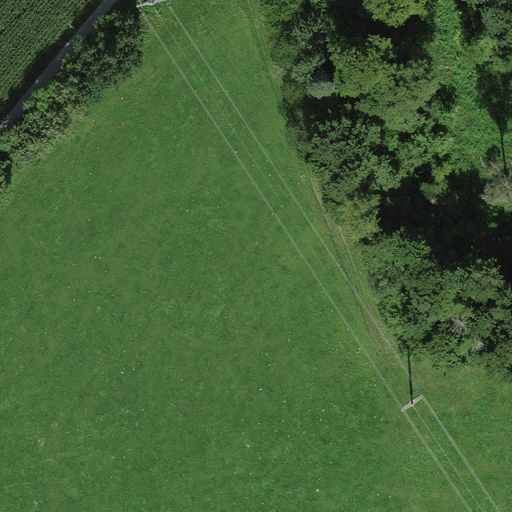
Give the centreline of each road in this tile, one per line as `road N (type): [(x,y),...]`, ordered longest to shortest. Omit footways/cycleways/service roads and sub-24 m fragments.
road 1 (track): [(257,0),(313,209),(364,332),(383,349)]
road 2 (track): [(0,146),(113,0)]
